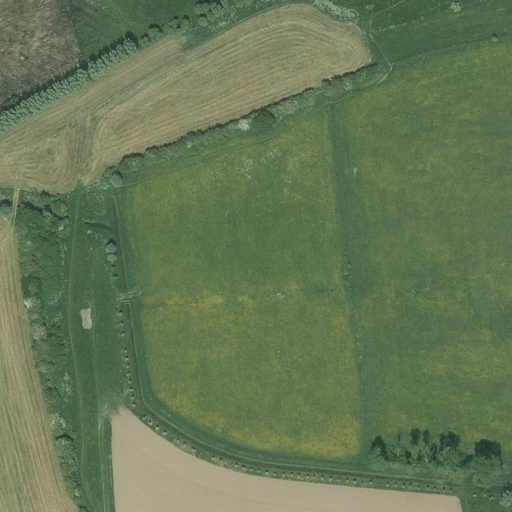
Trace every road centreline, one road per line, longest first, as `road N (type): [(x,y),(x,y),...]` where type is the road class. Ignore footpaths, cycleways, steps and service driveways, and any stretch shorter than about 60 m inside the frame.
road 1 (track): [(77,198),(68,294),(81,482),(97,511)]
road 2 (track): [(127,296),(95,315),(93,332),(105,511)]
